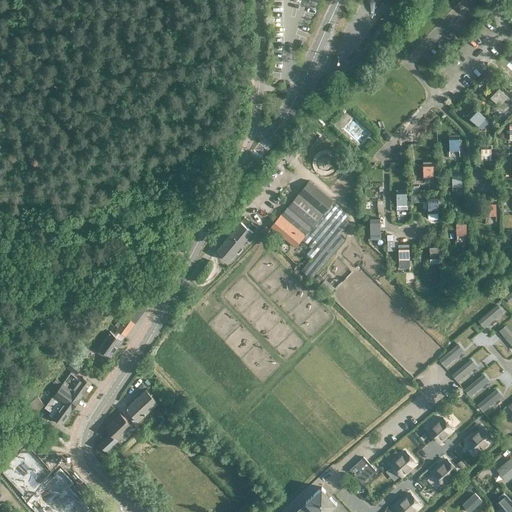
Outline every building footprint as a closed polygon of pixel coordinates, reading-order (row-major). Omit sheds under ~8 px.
[(504,108),(511,101),(496,85),(488,93),(504,108)] [(483,130),(490,122),(474,107),(468,115),(483,130)] [(449,156),(460,156),(459,134),(449,134),(449,156)] [(482,166),(492,166),(491,144),(481,144),(482,166)] [(424,183),(434,183),(433,161),(423,161),(424,183)] [(452,192),(462,192),(462,170),(452,170),(452,192)] [(295,247),(302,239),(333,201),(309,181),(288,206),(271,226),(295,247)] [(397,211),(408,210),(406,189),(396,189),(397,211)] [(438,216),(438,196),(426,196),(426,197),(427,217),(438,216)] [(486,221),(496,221),(495,199),(485,199),(486,221)] [(348,214),(333,201),(302,239),(317,251),(301,270),(311,278),(346,237),(336,228),(344,219),(348,214)] [(244,217),(232,232),(244,241),(256,227),(244,217)] [(371,240),(380,239),(380,217),(370,217),(371,240)] [(456,240),(467,240),(466,218),(456,218),(456,240)] [(349,223),(344,219),(336,228),(341,232),(349,223)] [(228,260),(244,241),(232,232),(216,251),(228,260)] [(430,264),(440,264),(440,242),(429,242),(430,264)] [(399,267),(410,266),(409,245),(398,245),(399,267)] [(126,335),(154,298),(147,292),(137,305),(134,303),(125,316),(123,314),(115,325),(118,327),(117,328),(126,335)] [(497,306),(478,322),(484,328),(502,312),(497,306)] [(511,332),(505,325),(499,330),(511,345),(511,332)] [(98,347),(111,356),(122,340),(110,331),(98,347)] [(445,366),(446,365),(463,350),(458,344),(441,359),(440,360),(445,366)] [(66,367),(76,374),(82,366),(73,358),(66,367)] [(471,359),(453,374),(452,375),(458,381),(459,380),(476,366),(471,359)] [(72,391),(81,397),(91,383),(83,377),(81,379),(71,372),(63,382),(74,389),(72,391)] [(470,396),(471,395),(488,380),(483,374),(466,389),(465,390),(470,396)] [(54,394),(62,383),(56,379),(49,390),(54,394)] [(66,416),(71,410),(71,409),(72,410),(81,397),(72,391),(62,383),(54,394),(45,407),(51,411),(49,414),(61,423),(62,422),(63,423),(68,417),(66,416)] [(126,408),(138,421),(158,402),(145,389),(126,408)] [(483,411),(501,395),(496,389),(478,404),(478,405),(483,411)] [(44,404),(37,397),(30,407),(36,414),(44,404)] [(110,433),(117,440),(132,426),(120,413),(105,427),(110,433)] [(442,417),(427,430),(438,442),(453,429),(442,417)] [(482,427),(467,440),(478,452),(493,438),(482,427)] [(117,440),(110,433),(99,444),(106,451),(110,456),(118,448),(114,443),(117,440)] [(3,468),(0,471),(5,477),(11,484),(22,495),(20,497),(34,511),(87,511),(90,510),(68,487),(72,483),(70,480),(63,473),(61,470),(53,477),(37,460),(31,453),(26,447),(22,450),(16,457),(10,462),(3,468)] [(405,451),(391,464),(402,476),(416,463),(405,451)] [(376,470),(363,457),(350,469),(362,482),(376,470)] [(447,459),(432,472),(443,484),(458,471),(447,459)] [(499,470),(507,479),(511,474),(511,459),(499,470)] [(340,511),(334,505),(337,503),(322,487),(306,502),(308,504),(299,511),(340,511)] [(410,493),(395,506),(400,511),(412,511),(421,505),(410,493)] [(469,511),(482,501),(475,493),(463,504),(469,511)] [(511,506),(506,500),(500,505),(506,511),(509,511),(511,510),(511,506)]
